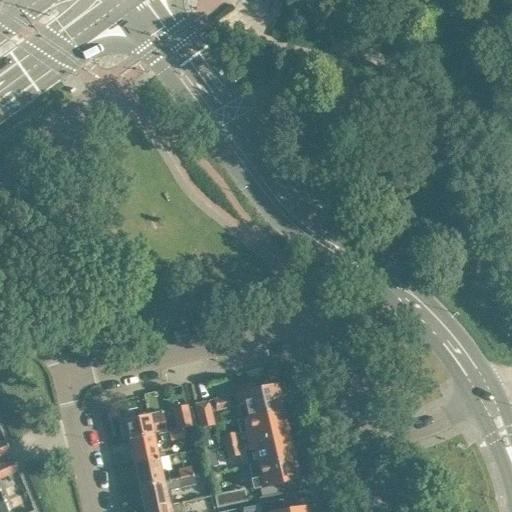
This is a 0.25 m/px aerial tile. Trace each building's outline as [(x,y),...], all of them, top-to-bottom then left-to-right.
[(281,12),(273,9),(271,15),(279,18),(281,12)] [(236,395),(195,405),(200,428),(213,426),(210,415),(244,407),(246,418),(281,410),(281,408),(283,407),(281,397),(278,398),(276,386),(255,391),(254,384),(235,388),(236,395)] [(178,430),(191,427),(186,408),(173,410),(178,430)] [(221,448),(286,434),(281,410),(246,418),(235,420),(239,436),(236,436),(235,434),(219,438),(221,448)] [(128,439),(129,441),(159,434),(165,433),(161,413),(134,419),(133,413),(117,416),(122,440),(128,439)] [(181,431),(168,434),(170,443),(183,440),(181,431)] [(129,441),(134,463),(157,459),(155,445),(161,443),(159,434),(129,441)] [(248,467),(292,457),(286,434),(221,448),(223,459),(240,456),(240,452),(244,451),(248,467)] [(0,442),(0,456),(9,452),(4,440),(0,442)] [(167,457),(157,459),(134,463),(139,487),(192,475),(191,468),(177,471),(178,476),(168,478),(167,470),(170,470),(167,457)] [(258,465),(248,467),(253,490),(297,480),(294,468),(297,468),(295,458),(292,459),(292,457),(258,465)] [(0,465),(0,478),(17,471),(13,460),(0,465)] [(213,463),(203,466),(205,474),(215,471),(213,463)] [(139,487),(144,511),(171,505),(168,492),(195,487),(192,475),(139,487)] [(244,489),(214,496),(216,508),(247,502),(244,489)] [(240,511),(304,511),(304,508),(283,511),(282,511),(281,501),(239,509),(240,511)] [(0,511),(8,511),(4,502),(0,504),(0,511)]
